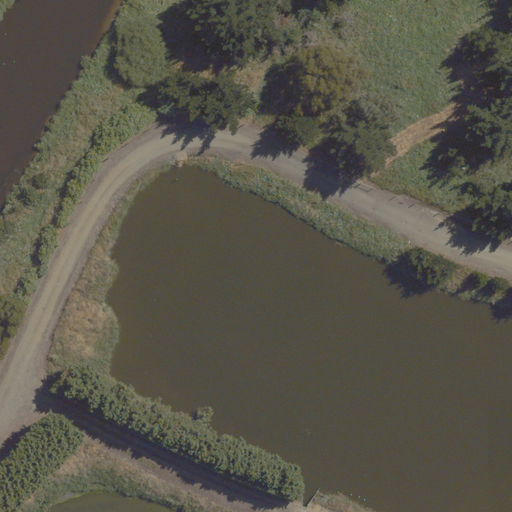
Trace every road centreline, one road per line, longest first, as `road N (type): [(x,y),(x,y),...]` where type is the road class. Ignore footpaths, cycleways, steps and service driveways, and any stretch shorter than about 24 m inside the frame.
road 1 (residential): [(0,411),(90,212),(114,177),(168,139),(256,141),(439,235),(511,260)]
road 2 (track): [(290,511),(157,460),(13,385)]
